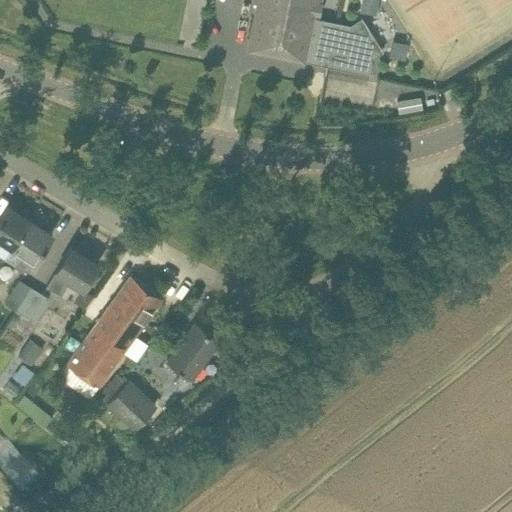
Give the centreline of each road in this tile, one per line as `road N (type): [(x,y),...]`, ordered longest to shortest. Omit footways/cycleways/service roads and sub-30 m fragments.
road 1 (residential): [(0,154),(249,303),(295,298),(375,242),(427,187),(428,145)]
road 2 (secondary): [(0,66),(140,122),(244,150),(308,157),(428,145)]
road 3 (track): [(295,298),(244,374),(79,511)]
